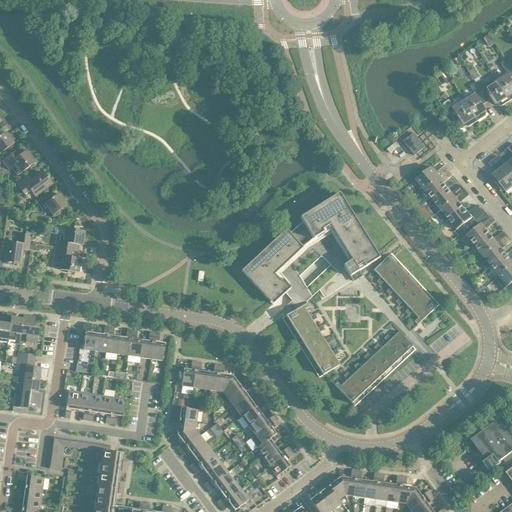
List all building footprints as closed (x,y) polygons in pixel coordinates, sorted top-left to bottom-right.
[(511,76),(511,69),(506,60),(501,64),(508,75),(497,81),(509,101),(511,99),(511,80),(510,78),(511,76)] [(481,80),(476,83),(488,102),(493,99),(496,104),(497,104),(498,106),(501,106),(509,101),(497,81),(486,88),(481,80)] [(476,95),(465,102),(478,121),(486,116),(486,113),(485,111),(486,111),(482,105),(488,102),(476,83),(470,86),(476,95)] [(478,121),(465,102),(454,109),(449,100),(443,104),(455,122),(460,119),(464,125),(465,124),(466,126),(468,127),(478,121)] [(0,153),(14,143),(6,133),(0,136),(0,153)] [(425,147),(413,133),(403,141),(414,155),(425,147)] [(17,175),(21,173),(35,162),(30,156),(31,155),(27,150),(23,153),(23,154),(20,157),(16,151),(3,161),(9,170),(11,168),(17,175)] [(502,162),(498,156),(493,159),(498,165),(502,162)] [(493,159),(488,163),(486,165),(491,171),(494,168),(498,165),(493,159)] [(511,166),(509,162),(501,169),(511,182),(511,166)] [(431,168),(416,180),(424,190),(449,170),(445,165),(436,173),(431,168)] [(494,168),(497,172),(493,175),(506,192),(511,187),(511,182),(501,169),(498,165),(494,168)] [(453,175),(449,170),(424,190),(432,200),(448,188),(444,183),(453,175)] [(35,197),(52,184),(43,172),(31,181),(27,176),(16,184),(26,197),(32,192),(35,197)] [(448,188),(432,200),(440,210),(465,190),(461,185),(452,193),(448,188)] [(465,190),(440,210),(449,220),(464,208),(460,203),(469,195),(465,190)] [(339,193),(313,209),(325,228),(330,225),(339,219),(333,210),(345,202),(339,193)] [(48,208),(53,215),(67,205),(59,194),(51,199),(48,195),(37,203),(43,211),(48,208)] [(330,225),(334,232),(355,219),(345,202),(333,210),(339,219),(330,225)] [(468,213),(464,208),(449,220),(457,230),(472,218),(475,222),(486,213),(483,209),(481,210),(477,205),(468,213)] [(325,228),(313,209),(300,218),(302,221),(313,239),(324,232),(323,230),(325,228)] [(475,222),(479,226),(467,236),(475,246),(490,234),(486,229),(495,221),(491,216),(490,218),(486,213),(475,222)] [(342,245),(363,232),(358,224),(355,219),(334,232),(342,245)] [(313,239),(302,221),(290,233),(303,248),(292,258),(281,269),(275,274),(278,278),(281,281),(283,279),(291,288),(285,293),(299,308),(307,302),(307,301),(344,267),(343,266),(352,260),(350,258),(342,245),(334,232),(330,225),(325,228),(323,230),(324,232),(313,239)] [(56,248),(77,252),(78,245),(83,245),(85,232),(66,229),(65,234),(58,233),(56,248)] [(275,240),(292,258),(303,248),(290,233),(286,229),(275,240)] [(494,239),(490,234),(475,246),(483,256),(507,236),(504,231),(494,239)] [(371,245),(363,232),(342,245),(350,258),(371,245)] [(20,234),(18,244),(9,242),(6,262),(21,264),(23,250),(28,250),(31,235),(20,234)] [(483,256),(486,260),(483,263),(483,266),(486,270),(491,266),(506,254),(502,249),(511,241),(507,236),(483,256)] [(264,250),(281,269),(292,258),(275,240),(264,250)] [(371,245),(350,258),(352,260),(343,266),(344,267),(353,282),(363,276),(359,271),(380,258),(377,253),(371,245)] [(77,252),(56,248),(54,262),(61,263),(60,270),(79,273),(81,259),(76,258),(77,252)] [(267,266),(275,274),(281,269),(264,250),(249,264),(258,274),(267,266)] [(511,257),(510,259),(506,254),(491,266),(499,276),(511,265),(511,257)] [(373,270),(383,281),(398,267),(388,256),(373,270)] [(262,293),(278,278),(275,274),(267,266),(258,274),(249,264),(241,271),(262,293)] [(511,265),(499,276),(507,286),(511,282),(511,265)] [(392,291),(407,277),(398,267),(383,281),(392,291)] [(392,291),(393,291),(402,301),(417,287),(407,277),(392,291)] [(281,281),(278,278),(262,293),(273,305),(285,293),(291,288),(283,279),(281,281)] [(402,301),(411,311),(426,297),(417,287),(402,301)] [(411,311),(418,318),(421,321),(436,307),(426,297),(411,311)] [(310,317),(305,309),(303,306),(286,316),(293,328),(310,317)] [(0,322),(0,341),(7,343),(7,339),(8,340),(9,332),(11,317),(12,314),(7,313),(5,324),(0,322)] [(23,316),(23,319),(21,334),(26,335),(25,342),(38,344),(40,329),(34,328),(36,318),(23,316)] [(23,319),(11,317),(9,332),(8,340),(15,341),(14,344),(20,345),(21,334),(23,319)] [(318,329),(317,328),(310,317),(293,328),(301,340),(318,329)] [(325,341),(318,329),(301,340),(308,352),(325,341)] [(94,351),(97,334),(85,332),(83,350),(94,351)] [(399,332),(388,341),(402,356),(413,346),(399,332)] [(108,336),(97,334),(94,351),(105,353),(108,336)] [(119,337),(108,336),(105,353),(117,355),(119,337)] [(119,337),(117,355),(128,356),(131,339),(119,337)] [(131,339),(128,356),(139,358),(142,340),(131,339)] [(142,340),(139,358),(151,359),(153,342),(142,340)] [(332,353),(325,341),(308,352),(315,363),(332,353)] [(388,341),(387,342),(378,351),(392,366),(402,356),(388,341)] [(165,344),(153,342),(151,359),(162,361),(165,344)] [(382,375),(392,366),(378,351),(368,360),(382,375)] [(18,352),(17,358),(35,361),(35,355),(18,352)] [(340,365),(332,353),(315,363),(323,375),(340,365)] [(17,358),(16,364),(14,376),(24,378),(40,380),(41,368),(34,367),(35,361),(17,358)] [(358,369),(372,384),(382,375),(368,360),(358,369)] [(193,388),(195,371),(184,369),(181,386),(193,388)] [(362,394),(372,384),(358,369),(348,379),(362,394)] [(207,372),(195,371),(193,388),(204,390),(207,372)] [(207,372),(204,390),(215,391),(218,374),(207,372)] [(218,374),(215,391),(223,392),(233,376),(218,374)] [(24,378),(14,376),(13,382),(24,383),(23,390),(38,392),(40,380),(24,378)] [(242,388),(233,376),(223,392),(228,399),(242,388)] [(351,404),(362,394),(348,379),(337,389),(351,404)] [(249,397),(242,388),(228,399),(234,408),(249,397)] [(38,392),(23,390),(22,395),(15,394),(13,407),(28,409),(29,403),(39,405),(41,392),(38,392)] [(77,410),(80,393),(68,391),(66,409),(77,410)] [(80,393),(77,410),(89,412),(91,395),(80,393)] [(103,396),(91,395),(89,412),(100,413),(103,396)] [(103,396),(100,413),(112,415),(114,398),(103,396)] [(249,397),(234,408),(241,417),(255,406),(249,397)] [(263,401),(260,397),(254,401),(257,405),(263,401)] [(126,400),(114,398),(112,415),(123,417),(126,400)] [(263,401),(257,405),(260,409),(266,405),(263,401)] [(262,416),(255,406),(241,417),(248,426),(262,416)] [(179,420),(196,422),(198,411),(181,408),(179,420)] [(276,419),(273,415),(268,419),(271,423),(276,419)] [(262,416),(248,426),(255,435),(269,425),(262,416)] [(276,419),(271,423),(274,427),(279,423),(276,419)] [(483,463),(490,471),(499,466),(500,464),(499,462),(511,452),(511,437),(499,419),(471,440),(487,460),(483,463)] [(179,420),(177,435),(180,434),(195,430),(196,422),(179,420)] [(269,425),(255,435),(250,439),(257,448),(261,444),(262,444),(276,434),(269,425)] [(180,434),(177,435),(186,447),(200,436),(195,430),(180,434)] [(261,444),(257,448),(255,449),(262,458),(276,448),(270,439),(271,438),(274,442),(280,438),(277,433),(276,434),(262,444),(261,444)] [(200,436),(186,447),(193,456),(207,446),(200,436)] [(53,438),(48,469),(61,470),(63,457),(71,459),(72,447),(102,451),(101,463),(118,465),(120,454),(109,452),(110,446),(53,438)] [(179,452),(184,448),(181,444),(176,448),(179,452)] [(207,446),(193,456),(200,465),(214,455),(207,446)] [(285,456),(290,452),(287,447),(281,451),(285,456)] [(276,448),(262,458),(269,467),(283,457),(276,448)] [(290,452),(285,456),(288,460),(293,456),(290,452)] [(214,455),(200,465),(207,474),(221,464),(214,455)] [(290,467),(283,457),(269,467),(276,477),(290,467)] [(193,471),(198,467),(195,462),(189,466),(193,471)] [(118,465),(101,463),(99,474),(116,477),(118,465)] [(228,473),(221,464),(207,474),(214,483),(228,473)] [(511,511),(511,468),(506,473),(511,480),(511,503),(500,511),(511,511)] [(228,473),(214,483),(221,492),(234,482),(228,473)] [(99,474),(97,485),(115,488),(116,477),(99,474)] [(27,475),(25,487),(42,489),(44,478),(27,475)] [(327,476),(323,479),(327,484),(331,481),(327,476)] [(345,495),(340,477),(328,486),(339,500),(345,495)] [(353,497),(355,479),(340,477),(345,495),(353,497)] [(366,481),(355,479),(353,497),(364,498),(366,481)] [(207,489),(212,485),(208,480),(203,484),(207,489)] [(378,483),(366,481),(364,498),(375,500),(378,483)] [(234,482),(221,492),(228,502),(241,491),(234,482)] [(322,488),(318,483),(310,489),(313,494),(322,488)] [(389,484),(378,483),(375,500),(386,501),(389,484)] [(389,484),(386,501),(398,503),(400,486),(389,484)] [(97,485),(96,497),(113,499),(115,488),(97,485)] [(339,500),(328,486),(310,500),(318,511),(330,511),(342,504),(339,500)] [(400,486),(398,503),(405,504),(415,488),(400,486)] [(42,489),(25,487),(23,498),(41,501),(42,489)] [(424,500),(415,488),(405,504),(410,510),(424,500)] [(241,491),(228,502),(234,511),(248,500),(241,491)] [(426,499),(431,495),(428,491),(423,495),(426,499)] [(434,499),(431,495),(426,499),(429,503),(434,499)] [(113,499),(96,497),(94,508),(111,511),(113,499)] [(39,511),(41,501),(23,498),(22,510),(38,511),(39,511)] [(220,507),(226,503),(222,499),(217,503),(220,507)] [(427,511),(431,509),(424,500),(410,510),(411,511),(427,511)]
